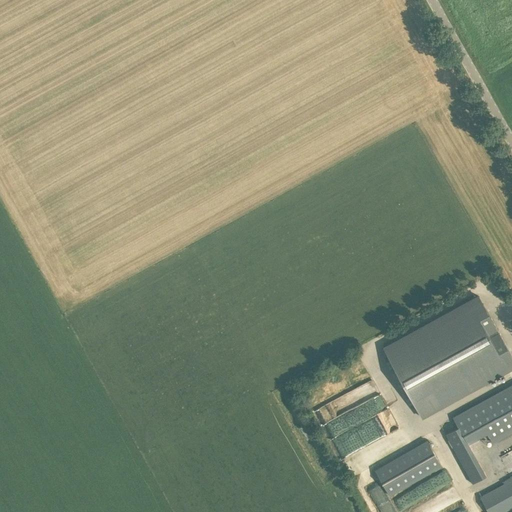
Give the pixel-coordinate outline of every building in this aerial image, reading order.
[(511,356),(479,296),(473,299),(384,348),(421,416),(511,366),(511,356)] [(372,381),(316,407),(339,457),(399,430),(389,407),(376,413),(370,398),(378,394),(372,381)] [(458,427),(445,434),(472,483),(485,476),(468,443),(487,433),(492,443),(511,431),(511,385),(453,418),(458,427)] [(427,440),(375,470),(389,495),(441,465),(427,440)] [(511,479),(480,497),(487,511),(503,511),(511,507),(511,479)]
